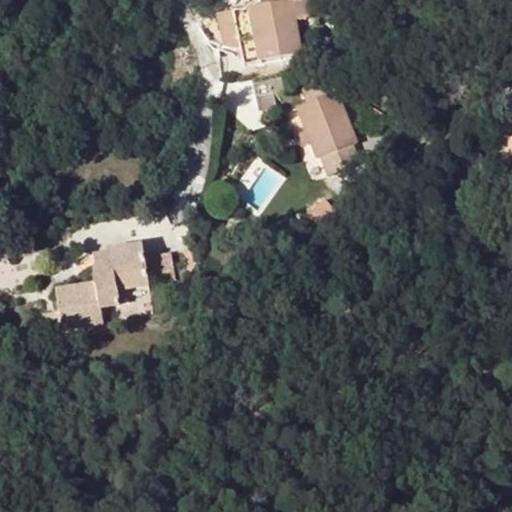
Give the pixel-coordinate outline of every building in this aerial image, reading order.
[(259,0),(261,8),(286,4),(285,0),(259,0)] [(303,1),(301,1),(289,4),(293,22),(306,20),(303,1)] [(293,22),(289,4),(286,4),(261,8),(233,14),(240,46),(244,66),(301,57),(293,22)] [(221,50),(240,46),(233,14),(215,16),(221,50)] [(399,72),(388,65),(384,72),(395,79),(399,72)] [(284,93),(279,77),(253,82),(257,100),(271,96),(284,93)] [(344,170),(346,176),(361,170),(351,147),(356,144),(336,93),(330,96),(325,81),(301,91),(307,106),(298,109),(309,135),(300,139),(304,149),(312,146),(318,159),(322,158),(330,175),(344,170)] [(259,113),(276,110),(271,96),(257,100),(259,113)] [(386,116),(359,100),(355,105),(383,122),(386,116)] [(485,186),(478,159),(465,162),(471,190),(485,186)] [(361,170),(346,176),(348,181),(363,176),(361,170)] [(474,202),(469,196),(463,202),(469,207),(474,202)] [(434,218),(445,229),(469,207),(463,202),(458,197),(434,218)] [(325,201),(306,215),(317,230),(337,217),(325,201)] [(103,267),(144,261),(142,247),(106,252),(107,255),(94,257),(95,264),(99,264),(103,267)] [(173,252),(151,254),(152,271),(174,269),(173,252)] [(94,287),(56,293),(62,332),(104,326),(101,311),(121,307),(118,293),(148,288),(144,261),(103,267),(99,264),(95,264),(93,267),(94,287)]
